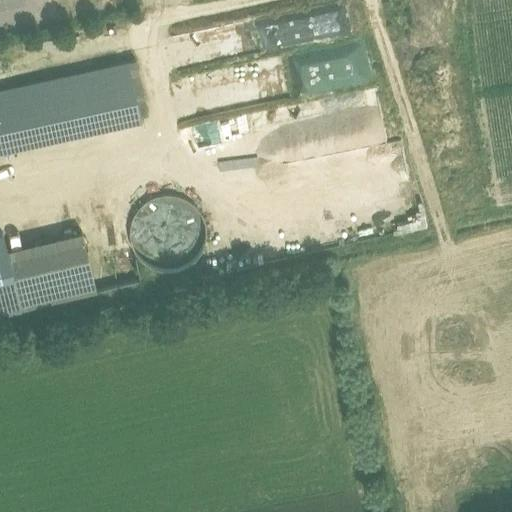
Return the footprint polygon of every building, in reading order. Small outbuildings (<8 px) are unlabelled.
[(284,99),(351,90),(348,64),(355,63),(353,47),(171,71),(177,119),(270,107),(271,113),(286,111),(284,99)] [(0,87),(0,151),(140,121),(127,60),(0,87)] [(338,95),(341,122),(322,125),(323,132),(375,125),(371,91),(338,95)] [(363,176),(358,151),(348,152),(353,178),(363,176)] [(172,195),(165,195),(161,195),(156,196),(150,199),(145,202),(140,206),(136,211),(132,218),(130,224),(129,232),(129,239),(131,245),(134,252),(138,258),(143,263),(151,268),(158,270),(165,271),(171,271),(179,270),(192,262),(196,258),(199,254),(202,247),(204,241),(205,235),(205,228),(203,221),(200,214),(197,209),(193,205),(190,202),(186,200),(181,198),(176,196),(172,195)] [(281,225),(251,229),(252,240),(282,237),(281,225)] [(82,232),(7,250),(21,307),(96,289),(82,232)] [(214,244),(215,264),(229,263),(228,244),(214,244)]
